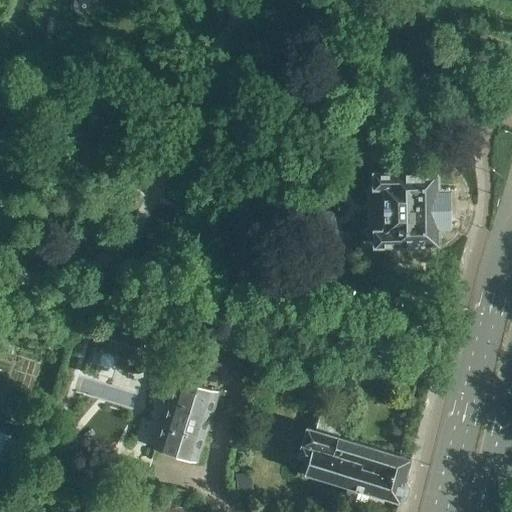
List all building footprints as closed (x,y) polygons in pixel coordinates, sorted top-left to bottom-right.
[(429,76),(430,84),(436,89),(444,89),(449,82),(448,74),(442,69),(434,70),(429,76)] [(310,157),(324,155),(323,145),(308,147),(310,157)] [(405,158),(416,158),(417,145),(406,145),(405,158)] [(374,171),(374,173),(374,186),(384,185),(384,228),(374,228),(375,243),(438,242),(438,226),(443,226),(442,187),(437,187),(437,170),(374,171)] [(112,319),(106,334),(137,348),(144,332),(112,319)] [(54,327),(49,341),(62,346),(67,332),(54,327)] [(228,353),(190,342),(184,361),(223,372),(228,353)] [(177,379),(155,447),(198,459),(218,391),(177,379)] [(348,402),(326,396),(316,428),(306,425),(301,444),(405,479),(411,458),(339,435),(348,402)] [(11,463),(23,467),(37,420),(35,419),(40,406),(30,403),(20,432),(11,463)] [(0,423),(0,460),(7,462),(16,428),(0,423)] [(400,501),(400,499),(406,495),(409,485),(405,479),(301,444),(297,455),(309,459),(305,472),(400,501)] [(59,471),(44,467),(45,484),(54,487),(59,471)] [(93,478),(107,482),(110,472),(96,468),(93,478)] [(254,494),(251,472),(236,474),(239,496),(254,494)] [(125,491),(124,494),(105,488),(97,511),(191,511),(192,511),(125,491)]
